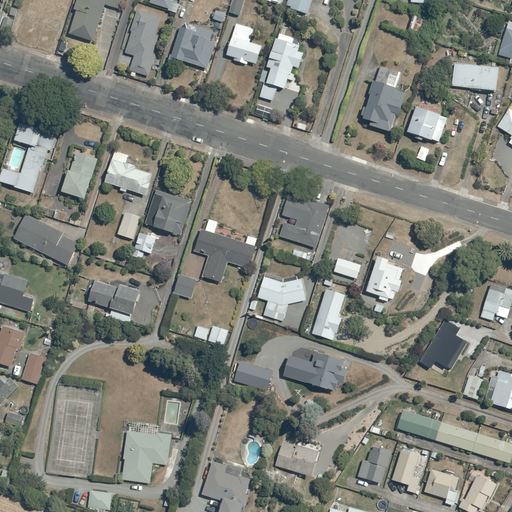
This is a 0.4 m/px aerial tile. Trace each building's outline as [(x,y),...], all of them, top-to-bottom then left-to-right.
[(68,0),(26,0),(24,6),(64,18),(68,0)] [(78,0),(75,11),(77,11),(70,35),(94,42),(105,5),(121,10),(123,0),(78,0)] [(151,0),(151,4),(170,9),(172,0),(151,0)] [(245,0),(231,0),(228,12),(240,16),(245,0)] [(288,0),(286,7),(308,13),(312,0),(288,0)] [(279,10),(267,5),(265,12),(277,17),(279,10)] [(12,9),(10,18),(3,15),(4,12),(0,11),(0,30),(3,32),(12,34),(19,11),(12,9)] [(161,16),(136,10),(127,54),(135,56),(131,72),(151,76),(160,38),(156,37),(161,16)] [(511,22),(507,21),(498,55),(511,58),(509,64),(511,64),(511,22)] [(248,65),(249,61),(258,64),(264,47),(250,43),(254,29),(237,24),(228,55),(236,58),(235,61),(248,65)] [(189,25),(188,29),(182,27),(173,58),(207,69),(218,34),(189,25)] [(295,75),(292,74),(294,67),(300,69),(304,54),(297,52),(299,46),(292,44),(294,38),(278,33),(268,68),(273,69),(269,83),(265,82),(261,98),(274,101),(278,87),(287,90),(290,81),(293,81),(295,75)] [(502,69),(455,63),(452,86),(499,92),(502,69)] [(401,72),(380,67),(377,82),(375,81),(368,109),(367,108),(364,120),(374,123),(373,128),(393,132),(397,115),(401,116),(409,84),(399,82),(401,72)] [(439,108),(426,104),(417,102),(408,133),(441,143),(449,117),(437,114),(439,108)] [(511,110),(509,109),(498,127),(511,135),(511,138),(509,144),(511,145),(511,110)] [(0,182),(34,193),(45,159),(48,152),(52,153),(58,135),(55,134),(20,123),(14,141),(29,146),(27,153),(23,152),(20,161),(24,162),(20,174),(4,169),(0,179),(0,182)] [(129,155),(116,151),(106,184),(147,196),(154,174),(136,169),(136,167),(127,164),(129,155)] [(99,159),(76,153),(65,194),(87,200),(99,159)] [(192,202),(157,191),(147,225),(181,236),(192,202)] [(329,207),(290,195),(283,216),(299,221),(297,226),(284,222),(279,237),(316,248),(329,207)] [(69,215),(55,210),(52,218),(67,222),(69,215)] [(141,216),(125,211),(118,234),(134,239),(141,216)] [(63,233),(26,215),(14,239),(68,266),(79,244),(61,235),(63,233)] [(214,234),(218,222),(210,220),(206,232),(202,230),(196,252),(210,257),(204,277),(222,283),(229,262),(251,270),(261,240),(249,236),(247,244),(214,234)] [(158,237),(140,232),(133,257),(142,260),(145,252),(153,254),(158,237)] [(392,262),(377,257),(367,292),(382,296),(381,300),(388,302),(389,299),(394,300),(396,292),(400,293),(404,282),(399,280),(402,270),(391,266),(392,262)] [(361,265),(338,259),(334,272),(357,278),(361,265)] [(0,272),(0,302),(31,312),(36,296),(26,293),(29,282),(16,277),(0,272)] [(196,280),(178,275),(173,294),(191,298),(196,280)] [(303,279),(285,280),(284,283),(265,277),(259,298),(269,301),(264,316),(284,321),(289,304),(306,301),(303,279)] [(122,289),(96,281),(90,302),(111,309),(109,317),(128,323),(131,315),(136,317),(143,292),(123,286),(122,289)] [(511,303),(511,290),(505,288),(503,294),(486,289),(478,316),(493,320),(494,315),(508,319),(511,303)] [(345,295),(326,290),(313,334),(336,341),(343,319),(338,318),(345,295)] [(209,328),(197,325),(194,337),(206,340),(209,328)] [(229,330),(213,326),(208,341),(224,346),(229,330)] [(26,335),(3,327),(0,336),(0,363),(13,368),(10,374),(40,384),(48,359),(21,350),(26,335)] [(346,362),(316,353),(313,364),(290,358),(285,376),(339,392),(341,385),(346,386),(351,371),(344,370),(346,362)] [(274,371),(242,362),(236,382),(269,391),(274,371)] [(511,374),(491,369),(482,398),(491,401),(490,403),(511,409),(511,374)] [(484,380),(469,376),(463,395),(479,400),(484,380)] [(0,403),(3,402),(19,387),(10,378),(5,383),(0,378),(0,403)] [(511,462),(511,443),(404,410),(398,429),(511,464),(511,462)] [(28,417),(9,412),(6,424),(25,429),(28,417)] [(172,437),(129,432),(123,480),(151,483),(153,463),(168,465),(172,437)] [(357,477),(382,484),(387,467),(389,467),(393,451),(380,447),(382,441),(374,438),(367,462),(362,461),(357,477)] [(298,449),(282,444),(276,466),(314,477),(322,453),(299,446),(298,449)] [(420,455),(402,450),(393,480),(410,485),(408,491),(417,494),(422,479),(414,477),(420,455)] [(228,466),(213,462),(204,495),(226,502),(222,511),(244,511),(253,481),(238,477),(229,475),(226,474),(228,466)] [(461,478),(432,469),(425,492),(447,499),(446,503),(455,506),(460,490),(457,489),(461,478)] [(498,485),(477,474),(460,508),(468,511),(476,511),(479,508),(483,510),(490,497),(492,498),(498,485)] [(91,491),(89,510),(98,511),(106,511),(106,510),(111,510),(113,493),(91,491)] [(406,511),(408,507),(390,500),(385,511),(406,511)]
